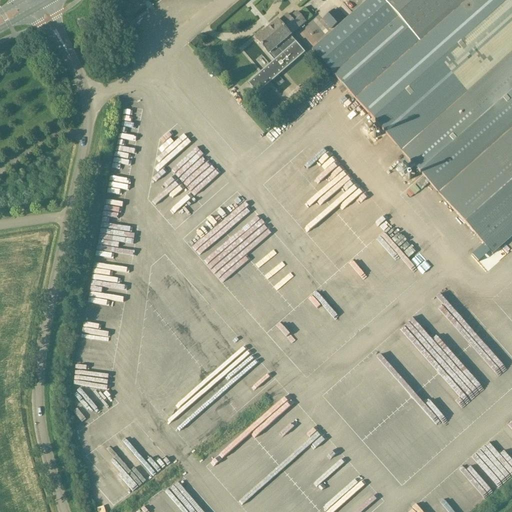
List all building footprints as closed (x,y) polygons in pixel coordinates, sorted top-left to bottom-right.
[(256,9),(264,6),(262,0),(260,0),(254,2),(256,9)] [(511,0),(368,0),(312,51),(401,151),(492,254),(511,236),(511,0)] [(333,10),(322,19),(331,29),(341,20),(333,10)] [(290,36),(291,35),(305,23),(295,11),(289,17),(286,14),(269,29),(263,34),(261,32),(255,38),(257,40),(256,41),(274,62),(273,63),(262,72),(249,84),(258,95),(271,83),(282,74),(305,54),(290,36)] [(256,128),(249,120),(226,142),(233,150),(256,128)] [(227,210),(216,221),(224,228),(237,215),(234,212),(241,205),(232,196),(223,206),(227,210)] [(96,271),(95,283),(109,285),(109,279),(99,278),(100,271),(96,271)] [(162,313),(194,288),(183,275),(162,291),(165,295),(155,303),(162,313)] [(434,326),(446,317),(447,318),(455,312),(442,295),(415,317),(430,337),(438,330),(434,326)] [(103,445),(95,451),(129,494),(165,465),(148,443),(125,461),(116,451),(111,455),(103,445)] [(428,511),(419,501),(406,511),(428,511)]
